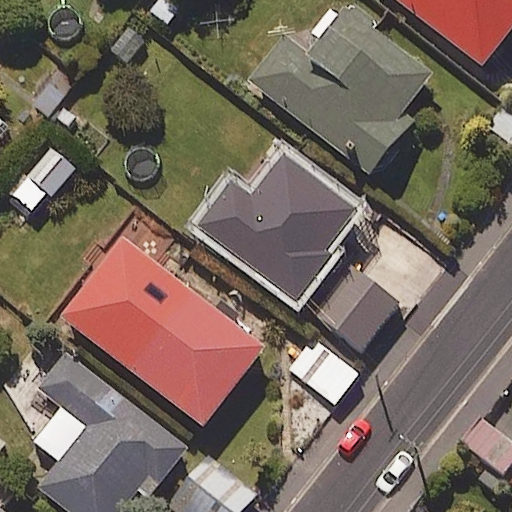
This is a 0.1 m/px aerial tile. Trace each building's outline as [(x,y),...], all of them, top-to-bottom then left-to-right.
[(511,0),(400,0),(488,68),(511,36),(511,0)] [(437,76),(352,10),(313,60),(286,39),(253,82),(374,176),(416,122),(406,115),(437,76)] [(511,108),(510,107),(493,128),(511,143),(511,108)] [(79,170),(55,149),(16,196),(40,216),(79,170)] [(360,212),(289,157),(257,200),(237,185),(205,227),(301,302),(336,257),(329,252),(360,212)] [(268,350),(124,238),(64,316),(208,428),(268,350)] [(402,308),(356,269),(317,314),(363,353),(402,308)] [(361,376),(316,340),(292,370),(337,406),(361,376)] [(192,451),(71,356),(43,392),(91,429),(43,489),(72,511),(124,511),(143,489),(154,498),(192,451)] [(511,441),(484,421),(465,447),(511,482),(511,441)] [(245,511),(256,498),(207,459),(171,506),(178,511),(245,511)]
